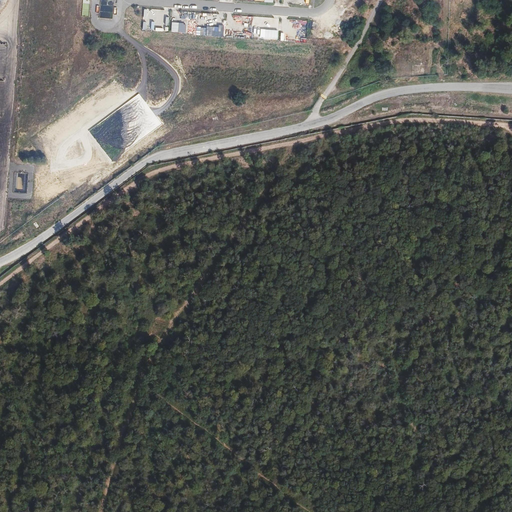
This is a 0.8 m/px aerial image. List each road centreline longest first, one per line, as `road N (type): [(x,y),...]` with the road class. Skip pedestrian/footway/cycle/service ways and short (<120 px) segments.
road 1 (track): [(503,125),(396,120),(160,169),(0,282)]
road 2 (track): [(380,0),(307,125),(147,160),(0,262)]
road 3 (track): [(295,143),(137,383),(103,511)]
road 4 (track): [(137,383),(305,511)]
road 5 (track): [(511,115),(412,108),(307,125)]
